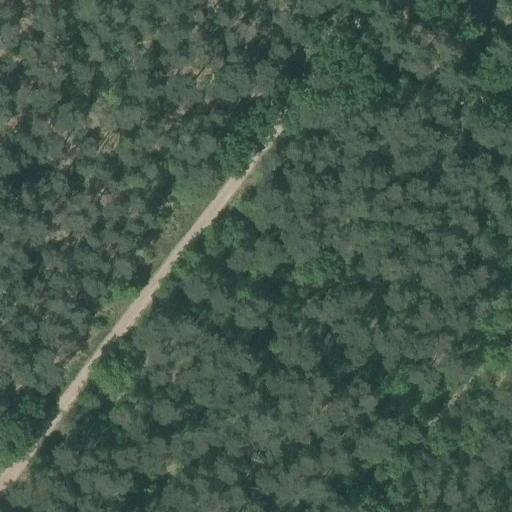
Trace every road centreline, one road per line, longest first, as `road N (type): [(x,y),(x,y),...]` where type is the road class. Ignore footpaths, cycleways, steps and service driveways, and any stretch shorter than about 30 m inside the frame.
road 1 (track): [(366,0),(0,485)]
road 2 (track): [(511,323),(372,511)]
road 3 (track): [(302,90),(511,111)]
road 4 (track): [(451,0),(511,108)]
